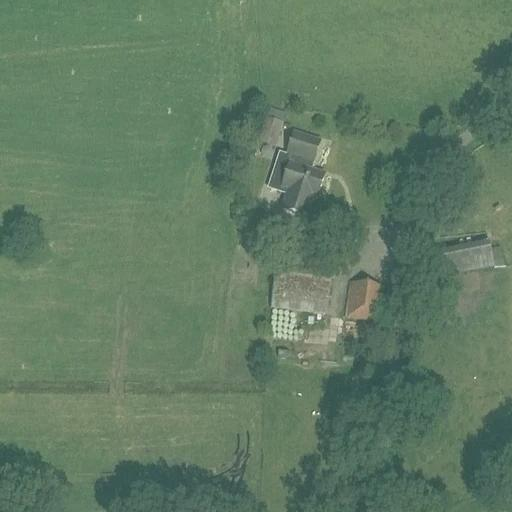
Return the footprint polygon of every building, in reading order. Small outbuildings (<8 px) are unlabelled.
[(273,149),(276,139),(280,126),(264,121),(257,144),(273,149)] [(316,201),(324,176),(308,171),(310,165),(312,165),(319,143),(293,134),(284,163),(277,161),(268,190),(281,194),(282,191),(287,192),(281,212),(306,220),(313,200),(316,201)] [(442,280),(493,270),(486,244),(437,254),(438,259),(427,261),(430,279),(441,277),(442,280)] [(306,247),(291,246),(290,256),(305,257),(306,247)] [(326,315),(330,276),(274,269),(269,308),(326,315)] [(379,323),(384,289),(350,284),(345,319),(379,323)]
